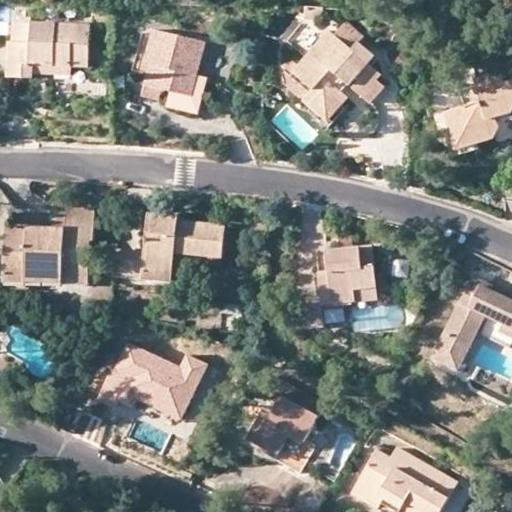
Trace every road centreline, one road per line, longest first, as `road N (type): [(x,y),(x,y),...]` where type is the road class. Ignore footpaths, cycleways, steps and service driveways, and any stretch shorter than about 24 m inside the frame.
road 1 (residential): [(511,247),(435,217),(290,183),(0,165)]
road 2 (residential): [(193,511),(0,424)]
